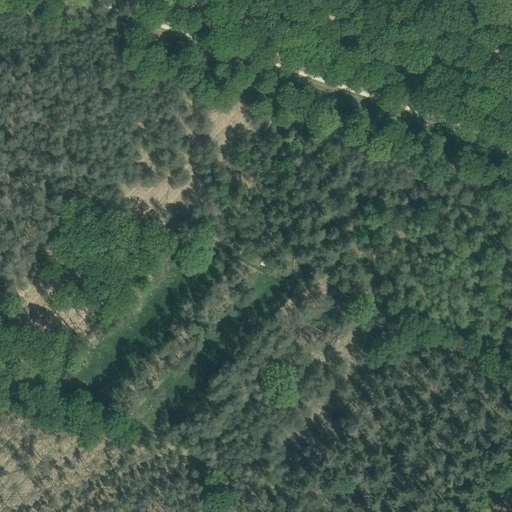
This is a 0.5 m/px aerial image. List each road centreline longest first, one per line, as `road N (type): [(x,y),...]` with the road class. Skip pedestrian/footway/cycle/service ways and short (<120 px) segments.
road 1 (track): [(69,0),(511,149)]
road 2 (track): [(0,394),(298,511)]
